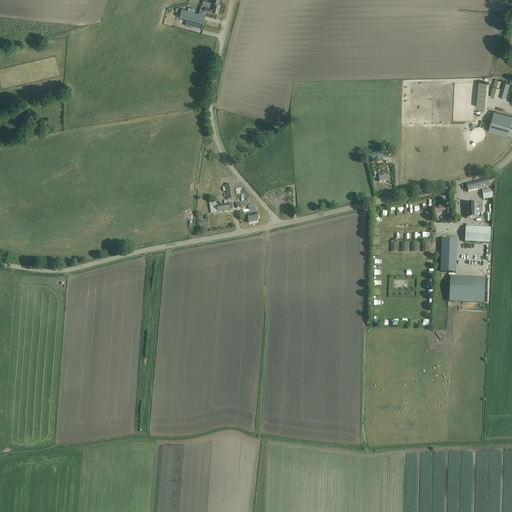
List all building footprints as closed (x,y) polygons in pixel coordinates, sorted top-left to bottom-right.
[(213,0),(213,3),(204,0),(202,5),(201,5),(199,14),(181,9),(179,18),(203,25),(205,15),(204,15),(206,11),(213,13),(213,11),(218,12),(220,4),(218,3),(218,0),(213,0)] [(503,43),(511,45),(511,27),(507,26),(503,43)] [(500,88),(502,81),(495,80),(490,96),(497,98),(498,96),(505,98),(509,84),(502,82),(500,88)] [(479,82),(476,107),(487,108),(490,83),(479,82)] [(12,121),(22,119),(19,107),(10,109),(12,121)] [(488,131),(503,135),(508,137),(511,121),(511,116),(494,112),(488,131)] [(381,149),(365,152),(368,164),(383,160),(381,149)] [(378,174),(378,177),(379,182),(389,180),(388,172),(378,174)] [(492,178),(466,184),(468,192),(489,187),(488,184),(490,184),(490,185),(493,184),(492,178)] [(227,200),(229,200),(235,199),(233,184),(225,185),(227,200)] [(492,193),(490,189),(482,191),(483,199),(492,199),(493,196),(492,193)] [(477,218),(477,203),(466,204),(466,219),(477,218)] [(434,208),(435,217),(439,217),(439,215),(447,215),(447,205),(443,206),(443,207),(434,208)] [(250,213),(247,213),(249,223),(257,222),(255,208),(249,209),(250,213)] [(466,227),(465,242),(490,243),(490,228),(466,227)] [(455,273),(456,239),(441,238),(440,272),(455,273)] [(450,277),(449,302),(484,304),(485,278),(450,277)]
